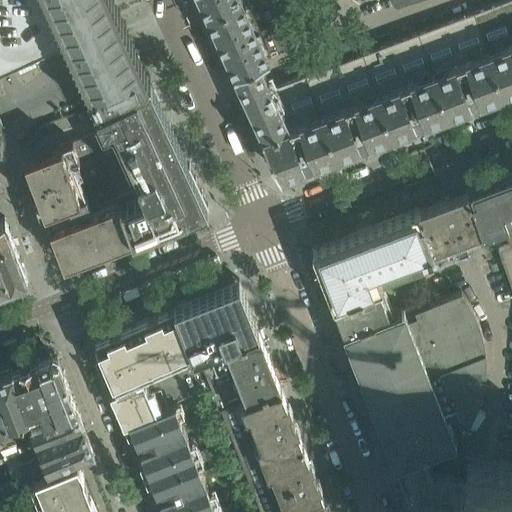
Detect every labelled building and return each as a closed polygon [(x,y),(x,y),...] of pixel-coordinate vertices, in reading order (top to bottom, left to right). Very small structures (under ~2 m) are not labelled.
[(0,0),(0,133),(3,133),(0,123),(0,76),(0,77),(39,59),(39,58),(68,45),(78,68),(93,100),(96,107),(97,107),(97,106),(108,101),(100,84),(134,68),(142,86),(151,82),(152,82),(154,82),(136,43),(116,0),(0,0)] [(233,0),(202,0),(208,12),(233,0)] [(290,46),(294,36),(277,0),(233,0),(208,12),(235,71),(260,60),(290,46)] [(511,0),(504,0),(474,11),(504,90),(511,87),(511,0)] [(504,90),(474,11),(447,22),(476,100),(504,90)] [(447,22),(419,32),(448,111),(476,100),(447,22)] [(419,32),(392,42),(421,121),(448,111),(419,32)] [(392,42),(364,53),(393,131),(421,121),(392,42)] [(364,53),(336,63),(365,142),(393,131),(364,53)] [(291,126),(274,86),(262,63),(260,60),(235,71),(242,87),(264,135),(291,126)] [(365,142),(336,63),(309,73),(322,111),(337,152),(365,142)] [(131,188),(117,194),(133,235),(177,217),(178,218),(208,206),(207,205),(209,204),(190,163),(189,163),(152,82),(151,82),(142,86),(134,68),(100,84),(108,101),(97,106),(97,107),(103,121),(127,175),(125,176),(131,188)] [(337,152),(322,111),(309,73),(274,86),(291,126),(264,135),(281,173),(337,152)] [(65,261),(133,235),(117,194),(94,132),(26,158),(65,261)] [(509,219),(511,228),(511,172),(511,173),(466,190),(480,227),(481,230),(509,219)] [(466,190),(449,196),(420,207),(440,262),(470,251),(463,234),(480,227),(466,190)] [(334,303),(335,303),(381,285),(413,272),(440,262),(420,207),(313,247),(334,303)] [(0,242),(13,237),(5,217),(0,218),(0,242)] [(26,271),(13,237),(0,242),(0,255),(11,283),(23,278),(26,271)] [(511,241),(498,247),(511,284),(511,241)] [(0,287),(11,283),(0,255),(0,287)] [(426,304),(413,272),(381,285),(391,311),(404,306),(451,429),(461,425),(463,430),(467,424),(470,420),(472,415),(475,410),(477,405),(479,400),(481,395),(483,390),(484,384),(485,378),(486,372),(486,366),(486,359),(486,353),(486,347),(485,341),(483,335),(482,329),(480,324),(479,319),(477,315),(475,310),(473,306),(470,302),(468,298),(465,294),(462,290),(426,304)] [(259,327),(240,278),(173,304),(190,345),(193,353),(198,351),(259,327)] [(381,285),(335,303),(346,329),(391,311),(381,285)] [(173,304),(96,338),(113,377),(190,345),(173,304)] [(404,306),(391,311),(346,329),(398,462),(402,460),(426,451),(455,439),(451,429),(404,306)] [(282,385),(259,327),(198,351),(220,408),(222,408),(282,385)] [(190,354),(193,353),(190,345),(113,377),(117,387),(110,389),(124,421),(130,419),(170,403),(175,402),(175,401),(204,389),(190,354)] [(51,353),(38,358),(59,412),(77,406),(58,356),(51,353)] [(38,358),(11,369),(32,423),(59,412),(38,358)] [(32,423),(11,369),(0,372),(0,396),(10,421),(12,429),(31,423),(32,423)] [(282,385),(222,408),(233,437),(293,413),(282,385)] [(10,421),(0,396),(0,446),(16,441),(12,429),(10,421)] [(170,403),(130,419),(138,440),(134,442),(137,450),(141,449),(149,469),(195,451),(175,401),(175,402),(170,403)] [(37,438),(83,420),(77,406),(59,412),(32,423),(31,423),(37,438)] [(293,413),(233,437),(244,465),(304,442),(293,413)] [(28,460),(89,435),(83,420),(37,438),(18,446),(20,453),(21,454),(20,454),(23,461),(28,460)] [(89,435),(28,460),(33,475),(77,458),(95,451),(89,435)] [(16,441),(0,446),(0,449),(2,454),(5,459),(20,453),(18,446),(16,441)] [(304,442),(244,465),(256,494),(315,470),(304,442)] [(195,451),(149,469),(157,489),(153,490),(156,499),(160,497),(166,511),(182,511),(214,500),(195,451)] [(463,458),(433,470),(426,451),(402,460),(409,479),(405,481),(412,499),(423,495),(470,499),(474,462),(464,461),(463,458)] [(48,511),(97,511),(78,462),(36,478),(36,479),(30,481),(38,501),(44,498),(48,511)] [(511,511),(511,465),(474,462),(469,511),(511,511)] [(315,470),(256,494),(262,511),(290,511),(326,498),(315,470)] [(331,511),(326,498),(290,511),(331,511)] [(218,511),(214,500),(182,511),(218,511)]
